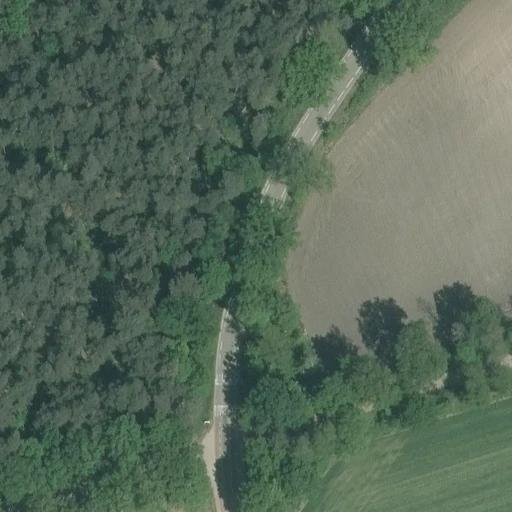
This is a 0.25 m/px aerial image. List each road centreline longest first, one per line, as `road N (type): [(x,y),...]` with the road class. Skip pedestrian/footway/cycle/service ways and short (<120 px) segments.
road 1 (tertiary): [(231,511),(224,385),(245,269),(286,164),(397,0)]
road 2 (track): [(511,347),(5,511)]
